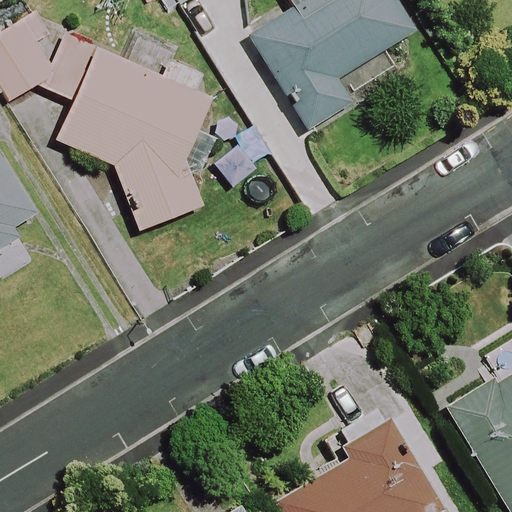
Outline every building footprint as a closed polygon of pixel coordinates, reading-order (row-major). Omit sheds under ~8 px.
[(157,0),(149,5),(158,21),(190,0),(157,0)] [(284,0),(291,11),(248,37),(305,132),(349,105),(334,80),(412,33),(392,0),(284,0)] [(0,87),(3,93),(9,103),(37,86),(72,103),(53,143),(112,172),(135,234),(204,209),(185,157),(212,102),(198,95),(207,76),(176,61),(183,46),(137,23),(121,57),(33,14),(0,33),(0,87)] [(34,216),(0,158),(0,253),(20,242),(13,229),(34,216)] [(511,511),(511,375),(447,414),(504,511),(511,511)] [(276,511),(436,511),(438,511),(385,425),(335,456),(341,466),(274,508),(276,511)]
